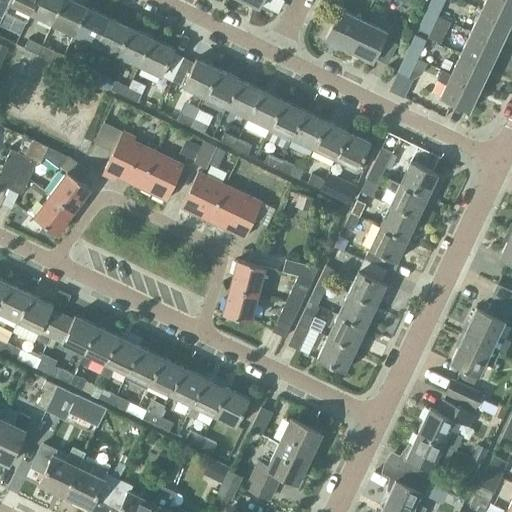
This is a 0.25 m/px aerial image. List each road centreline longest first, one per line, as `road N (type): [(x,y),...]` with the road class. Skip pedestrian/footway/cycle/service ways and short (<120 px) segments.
road 1 (residential): [(53,262),(94,208),(116,201),(219,257),(202,334)]
road 2 (residential): [(378,419),(498,160)]
road 3 (residential): [(275,54),(498,160)]
road 4 (residential): [(378,419),(202,334)]
road 5 (residential): [(202,334),(53,262)]
road 6 (residential): [(158,0),(275,54)]
